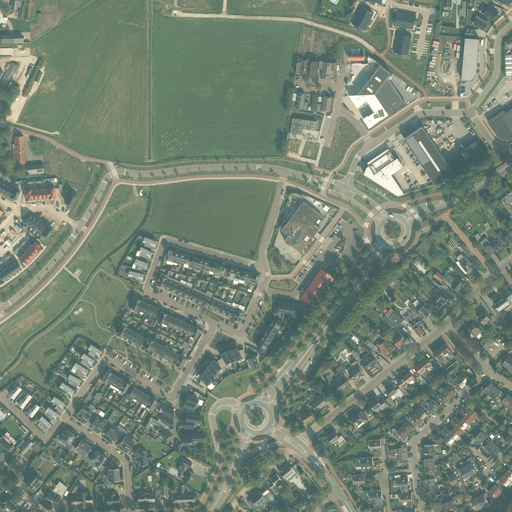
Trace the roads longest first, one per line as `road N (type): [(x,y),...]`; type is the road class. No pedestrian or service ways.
road 1 (unclassified): [(284,172),(115,172),(79,227)]
road 2 (residential): [(263,264),(163,242),(147,293),(213,323)]
road 3 (residential): [(299,443),(446,326)]
road 4 (residential): [(67,418),(108,359),(162,394),(175,394)]
road 5 (residential): [(414,470),(418,438),(487,370)]
road 6 (residential): [(128,511),(125,461),(67,418)]
